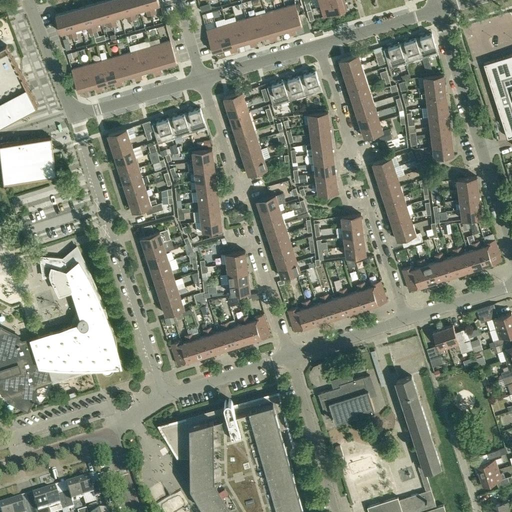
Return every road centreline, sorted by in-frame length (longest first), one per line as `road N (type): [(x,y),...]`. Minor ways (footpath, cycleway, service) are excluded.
road 1 (tertiary): [(74,116),(168,395)]
road 2 (unclassified): [(511,251),(436,10)]
road 3 (unclassified): [(335,511),(290,356)]
road 4 (residential): [(405,319),(367,203),(351,205)]
road 5 (residential): [(290,356),(251,240),(236,242)]
road 6 (tertiary): [(74,116),(201,79)]
road 7 (unclassified): [(168,395),(290,356)]
road 8 (tertiary): [(317,45),(436,10)]
road 9 (tertiary): [(201,79),(317,45)]
road 10 (unclassified): [(290,356),(405,319)]
